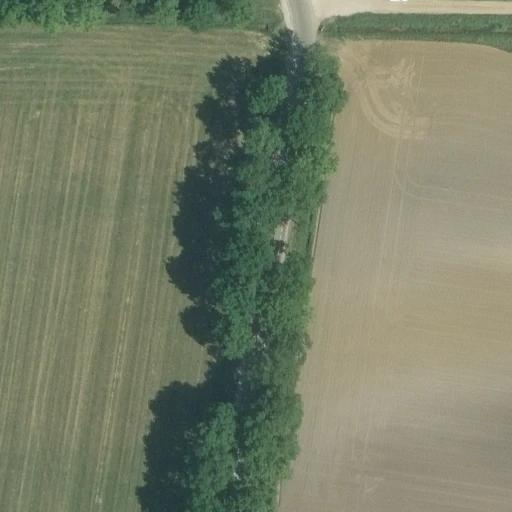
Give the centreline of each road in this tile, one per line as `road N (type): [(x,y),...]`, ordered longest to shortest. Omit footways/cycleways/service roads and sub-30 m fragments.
road 1 (tertiary): [(233,511),(303,36),(299,0)]
road 2 (track): [(302,9),(511,9)]
